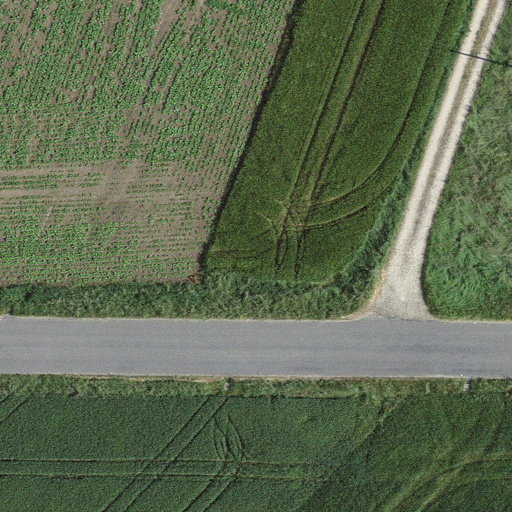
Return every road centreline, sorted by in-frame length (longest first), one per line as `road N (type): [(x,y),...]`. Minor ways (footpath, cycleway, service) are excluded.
road 1 (unclassified): [(511,343),(0,341)]
road 2 (track): [(498,0),(370,342)]
